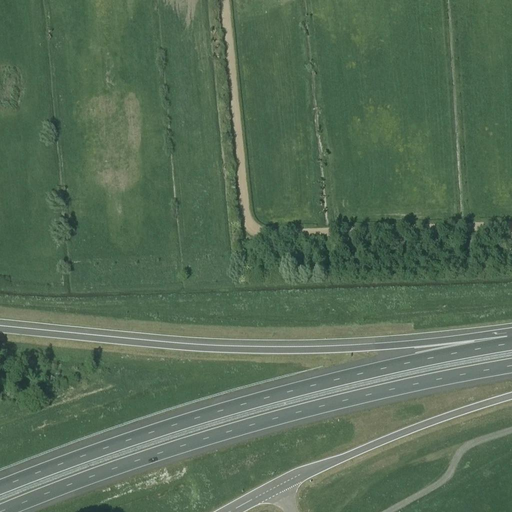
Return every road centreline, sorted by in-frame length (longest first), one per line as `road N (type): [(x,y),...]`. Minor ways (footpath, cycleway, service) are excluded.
road 1 (motorway): [(0,511),(231,430),(511,366)]
road 2 (motorway): [(511,343),(248,402),(0,487)]
road 3 (motorway): [(511,338),(270,349),(0,327)]
road 4 (track): [(223,0),(250,225),(270,233),(511,225)]
road 5 (motorway): [(277,485),(511,396)]
road 6 (unclassified): [(511,430),(468,443),(442,480),(386,511)]
